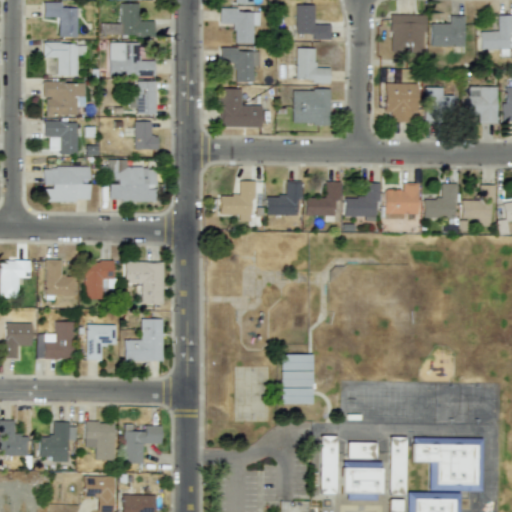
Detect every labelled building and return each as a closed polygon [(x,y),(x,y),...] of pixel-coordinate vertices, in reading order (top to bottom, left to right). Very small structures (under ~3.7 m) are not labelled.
[(75,7),(58,7),(58,2),(41,1),(41,17),(57,17),(56,36),(74,37),(75,7)] [(136,3),(118,3),(117,23),(98,23),(98,35),(152,35),(152,20),(136,20),(136,3)] [(312,5),(294,4),(293,33),(310,33),(310,39),(328,39),(328,24),(311,24),(312,5)] [(251,25),(257,25),(257,12),(236,11),(236,8),(217,7),(217,23),(232,24),(232,42),(251,43),(251,25)] [(388,52),(421,53),(422,14),(388,14),(388,52)] [(478,50),(507,49),(507,40),(511,40),(510,14),(495,15),(495,30),(477,31),(478,50)] [(428,45),(461,46),(462,17),(443,16),(443,22),(429,22),(428,45)] [(74,76),(75,54),(83,54),(83,43),(41,42),(40,57),(55,58),(54,75),(74,76)] [(151,75),(151,60),(135,60),(135,42),(107,42),(106,74),(151,75)] [(293,80),(327,82),(327,68),(312,67),(312,48),(294,47),(293,80)] [(256,66),(256,49),(217,49),(217,62),(232,62),(232,82),(250,82),(250,66),(256,66)] [(152,80),(133,80),(134,96),(127,96),(127,107),(133,107),(134,114),(153,114),(152,80)] [(83,82),(42,81),(42,115),(75,115),(75,106),(83,106),(83,82)] [(415,83),(382,82),(382,112),(388,112),(388,120),(414,121),(415,83)] [(494,123),(494,86),(465,86),(465,114),(476,115),(476,123),(494,123)] [(511,86),(500,87),(501,121),(511,120),(511,86)] [(440,87),(422,87),(421,112),(451,113),(451,95),(440,95),(440,87)] [(238,88),(218,88),(217,126),(258,127),(259,105),(238,104),(238,88)] [(289,89),(289,123),(326,124),(327,90),(289,89)] [(74,121),(41,121),(41,136),(57,136),(57,154),(75,153),(74,121)] [(132,149),(154,149),(154,135),(148,135),(148,121),(131,121),(132,149)] [(153,167),(124,167),(124,159),(106,159),(105,181),(106,181),(106,200),(152,201),(153,167)] [(86,166),(39,167),(39,186),(39,201),(87,200),(87,181),(86,181),(86,166)] [(263,214),(297,215),(297,181),(283,180),(283,196),(264,195),(263,214)] [(217,194),(217,214),(237,214),(237,221),(250,221),(250,181),(236,181),(236,195),(217,194)] [(337,200),(338,182),(323,181),(322,197),(303,197),(303,214),(332,215),(332,200),(337,200)] [(374,220),(375,183),(361,182),(361,197),(342,196),(341,216),(363,216),(363,220),(374,220)] [(415,183),(399,182),(399,190),(382,189),(381,217),(400,218),(400,213),(414,214),(415,183)] [(420,217),(452,218),(453,183),(438,183),(438,199),(420,198),(420,217)] [(492,185),(477,184),(476,200),(459,199),(458,218),(475,218),(474,226),(487,226),(488,202),(491,202),(492,185)] [(511,200),(500,202),(502,221),(511,219),(511,200)] [(26,260),(0,259),(0,295),(15,296),(16,277),(26,277),(26,260)] [(58,275),(58,260),(43,260),(42,295),(71,295),(72,275),(58,275)] [(81,260),(80,298),(99,299),(99,288),(110,288),(111,261),(81,260)] [(121,283),(139,283),(138,304),(160,304),(161,262),(122,261),(121,283)] [(121,339),(121,361),(159,361),(160,318),(138,318),(138,339),(121,339)] [(70,358),(71,322),(52,321),(52,333),(34,333),(34,358),(70,358)] [(1,357),(15,357),(15,345),(28,345),(29,323),(1,323),(1,357)] [(98,360),(98,344),(112,345),(113,324),(84,324),(83,359),(98,360)] [(309,404),(309,354),(279,354),(278,403),(309,404)] [(0,454),(24,455),(25,435),(11,435),(12,420),(0,419),(0,454)] [(92,459),(111,460),(111,422),(82,421),(82,446),(93,447),(92,459)] [(65,461),(65,439),(73,439),(73,423),(50,423),(50,435),(37,435),(36,456),(49,456),(49,461),(65,461)] [(140,463),(140,443),(158,443),(158,425),(141,425),(141,431),(131,431),(131,424),(120,424),(121,463),(140,463)] [(336,496),(320,496),(320,437),(336,437),(336,496)] [(390,438),(403,438),(403,495),(390,495),(390,438)] [(429,491),(429,463),(412,463),(412,439),(478,439),(478,491),(429,491)] [(376,460),(346,460),(346,443),(376,443),(376,460)] [(382,495),(344,495),(344,469),(382,469),(382,495)] [(81,496),(94,496),(94,511),(96,511),(111,511),(110,475),(80,476),(81,496)] [(118,511),(151,511),(152,495),(119,494),(118,511)] [(408,511),(408,495),(457,495),(457,511),(408,511)]
